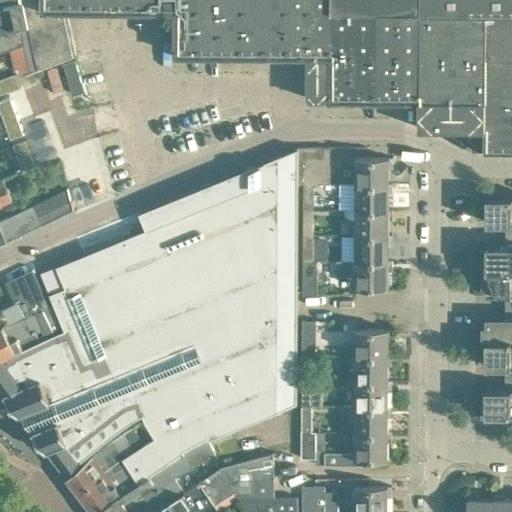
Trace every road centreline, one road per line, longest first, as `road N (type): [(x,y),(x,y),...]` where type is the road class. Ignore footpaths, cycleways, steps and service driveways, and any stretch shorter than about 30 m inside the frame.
road 1 (residential): [(0,259),(298,134),(406,134),(424,140),(440,164)]
road 2 (residential): [(436,454),(440,164)]
